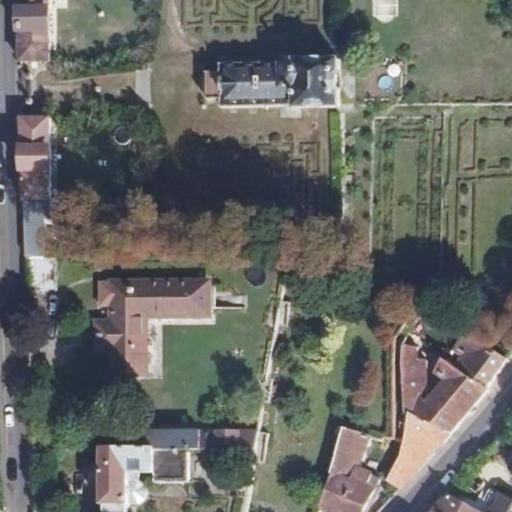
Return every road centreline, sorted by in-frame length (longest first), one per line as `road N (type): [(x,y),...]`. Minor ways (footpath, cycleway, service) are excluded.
road 1 (unclassified): [(21,511),(0,62)]
road 2 (residential): [(404,511),(511,382)]
